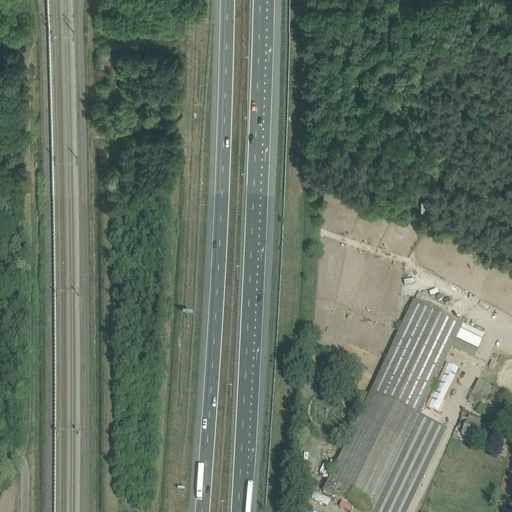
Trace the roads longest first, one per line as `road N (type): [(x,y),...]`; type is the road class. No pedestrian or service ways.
road 1 (motorway): [(227,0),(201,511)]
road 2 (motorway): [(237,511),(260,0)]
road 3 (track): [(318,46),(511,39)]
